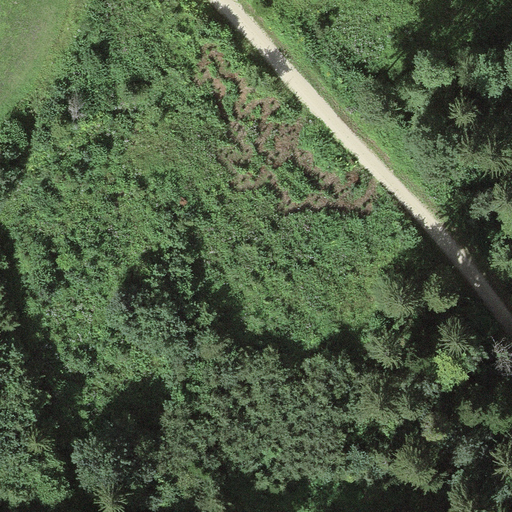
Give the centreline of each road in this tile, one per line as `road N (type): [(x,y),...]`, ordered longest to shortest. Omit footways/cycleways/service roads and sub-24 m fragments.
road 1 (track): [(129,511),(97,510),(48,416),(10,242),(24,153),(83,0)]
road 2 (track): [(511,331),(406,196),(227,0)]
